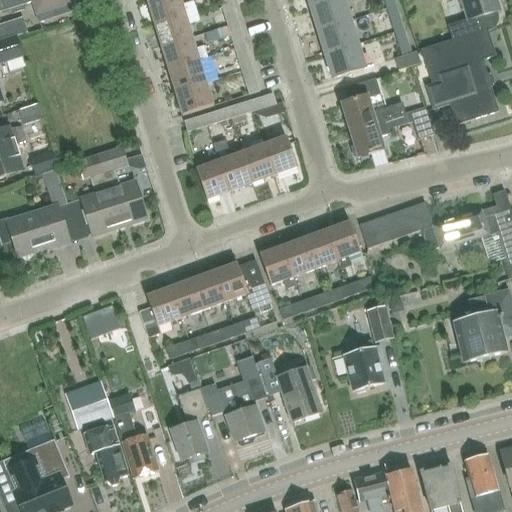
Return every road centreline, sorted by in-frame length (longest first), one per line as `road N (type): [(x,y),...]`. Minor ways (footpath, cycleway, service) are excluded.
road 1 (tertiary): [(221,511),(351,463),(511,422)]
road 2 (residential): [(187,246),(112,0)]
road 3 (residential): [(326,195),(266,0)]
road 4 (residential): [(0,315),(187,246)]
road 5 (residential): [(326,195),(511,156)]
road 6 (residential): [(187,246),(326,195)]
